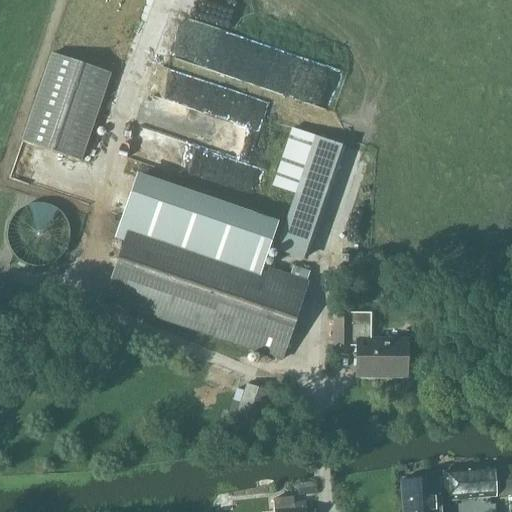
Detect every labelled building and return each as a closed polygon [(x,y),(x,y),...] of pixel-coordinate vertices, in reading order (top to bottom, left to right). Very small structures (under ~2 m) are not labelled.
[(51,54),(21,141),(81,161),(111,75),(51,54)] [(290,129),(270,186),(294,195),(314,138),(290,129)] [(301,260),(341,147),(314,138),(294,195),(274,250),(301,260)] [(115,237),(124,240),(131,221),(262,267),(276,226),(136,178),(115,237)] [(7,236),(7,239),(8,242),(8,245),(9,248),(11,250),(12,253),(14,256),(16,258),(19,260),(21,262),(24,263),(27,265),(29,266),(32,267),(35,267),(39,267),(42,267),(45,267),(48,266),(51,265),(53,263),(56,262),(59,260),(61,258),(63,256),(65,253),(66,251),(68,248),(69,245),(70,242),(70,239),(70,236),(70,233),(70,230),(69,226),(68,224),(66,221),(65,218),(63,216),(61,213),(59,211),(56,209),(53,208),(51,207),(48,205),(45,205),(42,204),(39,204),(36,204),(32,205),(29,205),(27,207),(24,208),(21,209),(19,211),(16,213),(14,216),(12,218),(11,221),(9,224),(8,226),(8,230),(7,233),(7,236)] [(103,299),(280,360),(307,282),(262,267),(131,221),(124,240),(103,299)] [(356,378),(407,378),(407,340),(369,340),(369,315),(333,315),(333,346),(356,346),(356,378)] [(195,359),(190,374),(202,378),(206,363),(195,359)] [(227,441),(251,449),(269,393),(245,385),(227,441)] [(234,419),(243,391),(236,389),(227,417),(234,419)] [(444,500),(511,495),(511,466),(495,468),(493,467),(442,471),(444,500)] [(400,480),(401,511),(440,511),(439,478),(400,480)] [(312,483),(296,485),(298,496),(313,495),(312,483)] [(273,509),(272,509),(271,511),(304,511),(304,504),(292,505),(291,499),(272,500),(273,509)]
